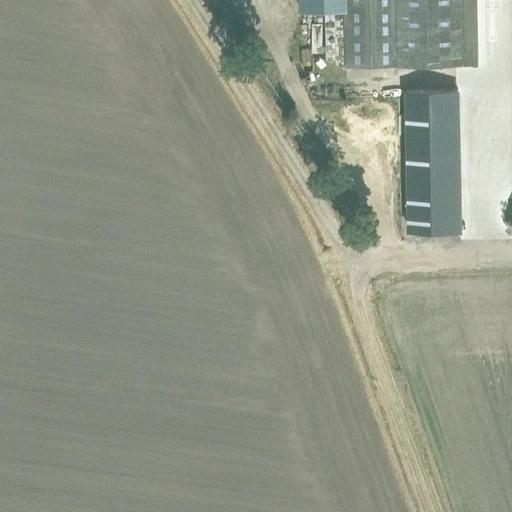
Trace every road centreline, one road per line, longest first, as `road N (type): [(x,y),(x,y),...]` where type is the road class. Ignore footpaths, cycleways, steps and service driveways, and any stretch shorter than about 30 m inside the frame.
road 1 (track): [(511,259),(349,269),(183,0)]
road 2 (track): [(349,269),(430,511)]
